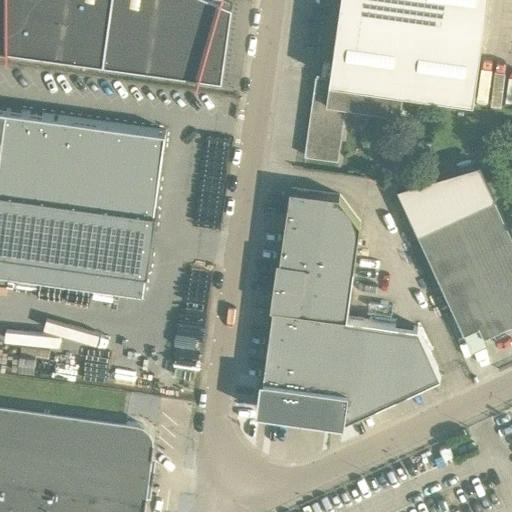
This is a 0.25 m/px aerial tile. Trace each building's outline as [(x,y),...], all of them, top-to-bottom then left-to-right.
[(0,0),(0,47),(103,62),(112,0),(0,0)] [(222,78),(227,41),(232,4),(223,0),(112,0),(103,62),(222,78)] [(341,0),(330,77),(320,76),(316,76),(305,156),(338,160),(346,106),(401,113),(404,89),(474,98),(487,0),(341,0)] [(155,210),(166,131),(0,107),(0,271),(144,292),(146,272),(148,272),(157,210),(155,210)] [(387,177),(402,173),(397,156),(383,160),(387,177)] [(511,233),(495,197),(480,163),(398,187),(419,232),(464,331),(479,324),(484,335),(511,321),(511,233)] [(348,317),(361,223),(337,192),(285,186),(277,259),(273,258),(268,306),(271,306),(348,317)] [(441,376),(418,327),(348,317),(271,306),(263,377),(260,377),(256,410),(345,423),(345,420),(441,376)] [(136,423),(0,404),(0,511),(144,511),(145,510),(149,483),(153,484),(154,471),(150,470),(154,444),(153,437),(149,430),(144,425),(136,423)]
